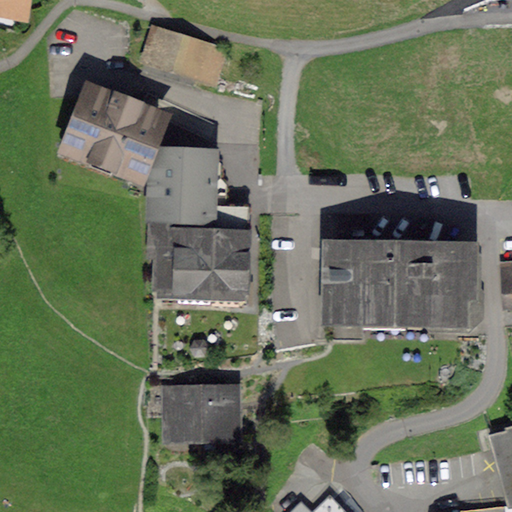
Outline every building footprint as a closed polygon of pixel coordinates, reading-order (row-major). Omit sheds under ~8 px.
[(155,22),(145,54),(214,75),(223,45),(155,22)] [(114,98),(92,90),(72,143),(139,169),(159,116),(137,107),(140,102),(116,93),(114,98)] [(162,292),(241,295),(243,247),(244,204),(224,203),(225,181),(219,172),(215,172),(216,157),(213,154),(204,153),(201,150),(172,149),(169,152),(158,151),(155,250),(164,250),(162,292)] [(21,171),(9,161),(0,171),(0,193),(1,194),(21,171)] [(433,322),(468,323),(474,317),(474,291),(471,288),(471,280),(472,247),(351,243),(351,233),(311,233),(311,254),(330,255),(329,266),(326,266),(326,277),(329,277),(328,333),(362,334),(362,314),(408,315),(408,310),(427,310),(427,316),(433,322)] [(511,259),(503,260),(505,304),(511,303),(511,259)] [(199,352),(203,344),(198,335),(189,336),(184,344),(189,352),(199,352)] [(208,430),(233,429),(232,387),(213,388),(213,380),(200,380),(200,388),(171,388),(172,430),(199,430),(199,432),(208,432),(208,430)] [(33,435),(9,423),(11,413),(0,410),(0,466),(15,470),(14,472),(27,475),(27,473),(67,483),(68,475),(42,467),(54,436),(36,427),(33,435)] [(511,427),(490,433),(510,503),(511,502),(511,427)] [(0,511),(59,511),(62,501),(64,492),(67,483),(27,473),(27,475),(14,472),(15,470),(0,466),(0,511)] [(189,511),(191,509),(156,492),(153,498),(113,486),(105,502),(64,492),(62,501),(101,510),(100,511),(189,511)] [(345,511),(331,496),(315,511),(302,497),(286,511),(345,511)] [(511,511),(511,502),(510,503),(468,508),(467,511),(511,511)]
